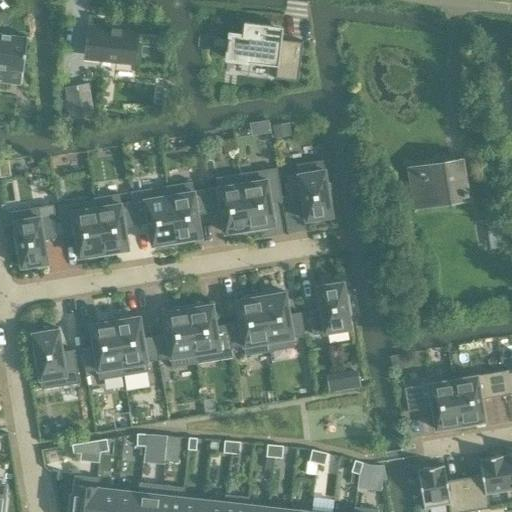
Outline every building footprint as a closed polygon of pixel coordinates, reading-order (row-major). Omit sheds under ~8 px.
[(283,27),(267,25),(244,22),(242,36),(230,34),(229,39),(228,39),(227,51),(228,51),(227,59),(249,62),(249,63),(277,66),(275,77),(274,77),(274,79),(298,82),(303,42),(301,42),(301,43),(281,40),(283,27)] [(90,32),(87,57),(87,60),(101,62),(101,64),(111,65),(111,63),(132,66),(133,62),(136,36),(136,34),(136,30),(91,25),(90,29),(90,32)] [(0,82),(21,85),(22,72),(23,72),(28,37),(27,37),(26,38),(0,34),(0,82)] [(94,115),(88,84),(64,88),(70,119),(73,118),(74,118),(94,115)] [(461,159),(409,168),(409,166),(408,167),(415,209),(468,200),(461,157),(460,158),(461,159)] [(302,198),(306,221),(332,216),(329,202),(331,202),(329,184),(327,184),(323,161),(296,165),(298,174),(286,176),(290,200),(302,198)] [(240,174),(250,231),(265,229),(265,227),(274,225),(270,203),(282,201),(277,168),(240,174)] [(205,190),(209,213),(221,211),(225,233),(234,232),(234,234),(250,231),(240,174),(216,178),(217,188),(205,190)] [(167,186),(177,243),(192,241),(192,239),(201,237),(197,215),(209,213),(205,190),(193,192),(192,182),(167,186)] [(131,192),(132,202),(136,225),(148,223),(152,245),(161,244),(161,246),(177,243),(167,186),(131,192)] [(94,198),(104,255),(119,253),(119,251),(128,249),(124,227),(136,225),(132,202),(120,204),(119,194),(94,198)] [(94,201),(58,206),(63,237),(75,235),(79,257),(88,256),(88,258),(104,255),(94,198),(93,198),(94,201)] [(12,212),(16,236),(14,236),(17,254),(19,253),(21,268),(47,263),(44,240),(56,238),(52,216),(55,216),(53,205),(38,207),(12,212)] [(308,311),(312,335),(351,329),(348,314),(350,314),(347,296),(345,297),(343,282),(316,287),(320,309),(308,311)] [(260,294),(270,352),(294,347),(293,338),(305,336),(301,313),(289,315),(285,292),(276,294),(275,292),(260,294)] [(228,325),(232,348),(243,346),(245,356),(270,352),(260,294),(245,297),(245,299),(235,301),(239,323),(228,325)] [(187,306),(196,364),(233,358),(232,348),(228,325),(216,327),(212,304),(203,306),(202,304),(187,306)] [(170,358),(172,368),(196,364),(187,306),(172,309),(172,311),(163,313),(166,335),(155,337),(159,360),(170,358)] [(114,319),(124,376),(148,372),(147,362),(159,360),(155,337),(143,339),(139,316),(130,318),(129,316),(114,319)] [(97,370),(99,380),(124,376),(114,319),(99,321),(99,323),(90,325),(93,347),(82,349),(86,372),(97,370)] [(39,377),(41,390),(79,383),(74,350),(62,352),(58,329),(32,333),(36,360),(34,360),(37,378),(39,377)] [(511,369),(503,371),(507,394),(511,393),(511,369)] [(507,394),(503,371),(453,380),(461,428),(476,425),(476,423),(485,422),(481,399),(507,394)] [(445,430),(461,428),(453,380),(404,388),(408,412),(432,408),(436,430),(445,428),(445,430)] [(137,446),(145,446),(145,434),(137,434),(137,446)] [(145,446),(153,447),(153,435),(145,434),(145,446)] [(180,449),(188,450),(189,438),(181,437),(180,449)] [(188,450),(196,451),(197,439),(189,438),(188,450)] [(106,439),(98,441),(100,453),(108,451),(106,439)] [(91,442),(72,445),(73,453),(100,456),(100,453),(98,441),(91,442)] [(223,453),(231,454),(232,442),(224,441),(223,453)] [(231,454),(239,454),(240,442),(232,442),(231,454)] [(266,457),(274,458),(275,446),(267,445),(266,457)] [(274,458),(282,458),(283,446),(275,446),(274,458)] [(309,462),(317,464),(319,452),(312,450),(309,462)] [(317,464),(324,465),(327,454),(319,452),(317,464)] [(482,475),(464,478),(470,511),(478,510),(490,508),(488,495),(511,491),(505,455),(479,459),(482,475)] [(351,472),(359,474),(362,463),(355,461),(351,472)] [(359,474),(366,477),(370,465),(362,463),(359,474)] [(444,465),(417,470),(424,508),(448,504),(449,511),(468,511),(470,511),(464,478),(447,481),(444,465)] [(93,511),(98,478),(75,475),(73,497),(71,497),(68,511),(93,511)] [(98,478),(93,511),(115,511),(118,490),(98,488),(99,478),(98,478)] [(118,490),(115,511),(137,511),(140,483),(139,483),(138,492),(118,490)] [(140,483),(137,511),(158,511),(162,485),(140,483)] [(162,485),(158,511),(180,511),(183,488),(162,485)] [(183,488),(180,511),(202,511),(204,499),(183,497),(185,488),(183,488)] [(204,499),(202,511),(224,511),(226,495),(225,495),(224,502),(204,499)] [(226,495),(224,511),(245,511),(248,497),(226,495)] [(248,497),(245,511),(267,511),(268,507),(248,504),(249,497),(248,497)]
